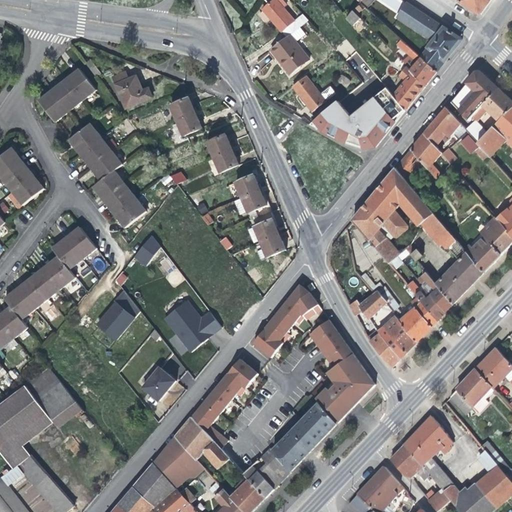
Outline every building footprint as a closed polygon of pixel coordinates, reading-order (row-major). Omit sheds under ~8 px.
[(296,23),(295,21),(284,8),(288,5),(283,0),(280,0),(279,1),(278,0),(274,0),(263,9),(265,11),(271,20),(279,30),(282,34),(296,23)] [(363,0),(362,1),(361,3),(368,10),(376,0),(363,0)] [(460,0),(460,1),(481,15),(487,7),(491,0),(460,0)] [(436,43),(446,29),(425,15),(407,3),(397,17),(431,40),(436,43)] [(271,20),(265,11),(259,16),(266,24),(271,20)] [(353,11),(347,19),(354,27),(361,20),(353,11)] [(296,23),(282,34),(286,40),(291,36),(301,29),(309,22),(304,14),(295,21),(296,23)] [(428,43),(426,49),(444,64),(463,40),(446,29),(436,43),(431,40),(428,43)] [(310,60),(291,36),(286,40),(272,51),(282,64),(290,75),(310,60)] [(417,65),(422,59),(420,57),(408,46),(403,51),(417,65)] [(444,64),(426,49),(420,57),(422,59),(437,72),(444,64)] [(422,59),(417,65),(411,71),(413,73),(426,86),(431,80),(437,72),(422,59)] [(93,63),(89,66),(97,76),(101,73),(93,63)] [(409,78),(413,73),(411,71),(407,67),(404,71),(409,78)] [(95,91),(80,70),(73,75),(66,81),(82,101),(95,91)] [(127,72),(114,77),(127,108),(146,99),(141,86),(137,77),(130,80),(127,72)] [(480,73),(478,72),(452,103),(469,122),(500,90),(482,73),(480,73)] [(413,73),(409,78),(395,96),(407,110),(417,98),(426,86),(413,73)] [(328,103),(323,95),(308,77),(293,88),(304,102),(313,114),(328,103)] [(82,101),(66,81),(60,85),(53,91),(69,111),(82,101)] [(340,103),(311,125),(329,135),(336,138),(350,145),(365,149),(374,148),(378,146),(381,143),(390,131),(397,123),(407,110),(395,96),(388,88),(353,119),(340,103)] [(333,88),(323,95),(328,103),(338,95),(333,88)] [(500,90),(483,108),(498,123),(511,109),(511,100),(508,97),(500,90)] [(69,111),(53,91),(39,102),(48,114),(49,115),(55,122),(69,111)] [(193,108),(189,99),(172,107),(178,121),(195,114),(193,108)] [(449,107),(446,110),(463,129),(466,125),(469,122),(452,103),(449,107)] [(511,109),(498,123),(495,127),(506,138),(510,141),(511,143),(511,109)] [(447,148),(463,129),(446,110),(437,121),(425,135),(443,155),(453,167),(459,161),(447,148)] [(198,121),(195,114),(178,121),(185,137),(202,129),(198,121)] [(80,154),(101,138),(90,124),(70,140),(77,150),(80,154)] [(488,156),(506,138),(495,127),(477,144),(488,156)] [(425,135),(420,141),(438,161),(443,155),(425,135)] [(230,145),(227,136),(208,143),(214,158),(233,150),(230,145)] [(112,152),(101,138),(80,154),(87,162),(91,168),(112,152)] [(510,141),(506,138),(488,156),(491,159),(510,141)] [(423,162),(429,170),(433,166),(438,161),(420,141),(417,145),(413,150),(423,162)] [(21,163),(10,149),(1,157),(0,157),(0,178),(1,179),(21,163)] [(236,158),(233,150),(214,158),(220,173),(239,165),(236,158)] [(423,162),(413,150),(397,169),(407,181),(423,162)] [(123,165),(112,152),(91,168),(97,175),(102,181),(115,171),(123,165)] [(477,196),(495,217),(511,200),(511,181),(491,159),(474,175),(489,194),(487,196),(483,192),(477,196)] [(12,193),(32,176),(27,170),(21,163),(1,179),(12,193)] [(433,166),(429,170),(438,181),(442,177),(433,166)] [(420,228),(423,226),(437,216),(407,181),(397,169),(376,195),(353,222),(377,250),(390,240),(381,230),(386,225),(397,239),(400,238),(409,231),(410,226),(397,211),(401,206),(420,228)] [(105,201),(126,185),(115,171),(102,181),(94,187),(101,195),(105,201)] [(172,177),(178,186),(187,181),(181,171),(172,177)] [(28,202),(43,190),(39,184),(32,176),(12,193),(23,206),(28,202)] [(242,198),(260,191),(258,185),(254,176),(236,183),(242,198)] [(115,214),(136,198),(126,185),(105,201),(111,208),(115,214)] [(265,203),(260,191),(242,198),(252,221),(258,218),(270,213),(265,203)] [(147,211),(136,198),(115,214),(121,221),(126,227),(147,211)] [(511,200),(495,217),(500,222),(511,236),(511,200)] [(197,211),(201,215),(205,212),(202,207),(197,211)] [(275,225),(270,213),(258,218),(261,224),(255,227),(261,243),(279,235),(275,225)] [(208,214),(202,218),(208,225),(214,221),(208,214)] [(437,216),(423,226),(441,248),(451,249),(459,242),(437,216)] [(484,233),(483,234),(488,239),(502,256),(507,251),(511,247),(498,232),(500,230),(496,225),(493,222),(486,228),(485,229),(484,231),(484,233)] [(498,232),(511,247),(511,245),(511,236),(500,222),(496,225),(500,230),(498,232)] [(96,247),(80,226),(72,232),(66,237),(82,257),(96,247)] [(282,242),(279,235),(261,243),(268,257),(286,250),(282,242)] [(133,257),(145,267),(163,246),(151,236),(133,257)] [(82,257),(66,237),(60,242),(53,248),(59,255),(69,268),(82,257)] [(225,237),(220,241),(226,249),(231,245),(225,237)] [(502,256),(488,239),(474,251),(470,247),(466,250),(469,255),(485,273),(497,261),(502,256)] [(398,257),(402,254),(390,240),(377,250),(389,264),(398,257)] [(459,242),(451,249),(462,262),(469,255),(466,250),(459,242)] [(412,255),(418,263),(425,257),(419,250),(417,252),(412,246),(407,250),(412,255)] [(407,250),(403,253),(408,258),(412,255),(407,250)] [(69,268),(59,255),(51,261),(45,266),(62,287),(76,276),(69,268)] [(469,255),(462,262),(478,281),(485,273),(469,255)] [(158,263),(175,287),(185,280),(168,256),(158,263)] [(389,264),(398,275),(408,268),(398,257),(389,264)] [(462,262),(456,268),(472,286),(478,281),(462,262)] [(255,270),(260,278),(270,271),(265,264),(255,270)] [(62,287),(45,266),(38,272),(32,277),(49,297),(62,287)] [(456,268),(438,286),(439,288),(454,305),(464,295),(472,286),(456,268)] [(122,286),(127,276),(120,272),(115,282),(122,286)] [(431,295),(439,288),(438,286),(427,273),(418,280),(431,295)] [(49,297),(32,277),(19,287),(35,308),(49,297)] [(422,303),(427,298),(413,282),(408,287),(422,303)] [(314,283),(308,286),(311,291),(317,288),(314,283)] [(314,309),(319,305),(313,297),(308,289),(302,284),(292,296),(283,308),(271,322),(262,334),(254,344),(271,358),(290,335),(287,333),(296,322),(299,324),(304,318),(307,322),(318,314),(314,309)] [(35,308),(19,287),(13,292),(5,298),(11,306),(21,319),(35,308)] [(454,305),(439,288),(431,295),(446,313),(450,309),(454,305)] [(141,311),(124,290),(115,301),(117,303),(116,309),(99,324),(116,339),(141,311)] [(427,298),(422,303),(438,322),(442,318),(446,313),(431,295),(427,298)] [(362,306),(366,314),(370,321),(380,312),(371,299),(362,306)] [(188,300),(165,318),(192,351),(209,338),(207,336),(212,332),(213,334),(223,327),(210,311),(202,318),(188,300)] [(366,314),(362,306),(359,302),(350,307),(357,318),(366,314)] [(422,303),(416,308),(432,327),(438,322),(422,303)] [(385,307),(395,320),(396,319),(399,317),(388,304),(385,307)] [(323,310),(319,305),(314,309),(318,314),(323,310)] [(27,326),(21,319),(11,306),(5,311),(0,314),(0,320),(14,337),(27,326)] [(426,333),(432,327),(416,308),(399,323),(417,342),(426,333)] [(395,320),(382,330),(383,332),(389,340),(387,343),(401,360),(410,350),(417,342),(399,323),(396,319),(395,320)] [(14,337),(0,320),(0,347),(0,348),(14,337)] [(378,336),(383,332),(382,330),(377,320),(371,324),(376,332),(378,336)] [(327,390),(317,399),(321,403),(339,423),(376,385),(366,370),(343,338),(331,321),(310,335),(335,369),(329,374),(335,383),(337,386),(330,393),(327,390)] [(383,332),(378,336),(376,332),(368,338),(371,344),(392,368),(397,364),(401,360),(387,343),(389,340),(383,332)] [(507,377),(511,373),(511,365),(497,349),(489,358),(482,366),(499,385),(507,377)] [(258,374),(241,360),(236,366),(227,377),(213,394),(202,407),(194,417),(206,431),(210,426),(236,394),(239,396),(258,374)] [(177,380),(161,366),(144,387),(160,400),(170,388),(177,380)] [(0,452),(13,469),(1,478),(6,483),(22,471),(17,465),(29,455),(22,446),(53,422),(57,429),(84,409),(50,368),(0,405),(0,452)] [(458,390),(475,407),(493,389),(476,372),(458,390)] [(335,383),(327,390),(330,393),(337,386),(335,383)] [(475,407),(458,390),(449,398),(466,415),(475,407)] [(325,437),(339,423),(321,403),(293,432),(312,451),(325,437)] [(206,431),(194,417),(186,426),(177,437),(197,460),(206,453),(220,468),(231,457),(222,448),(210,435),(206,431)] [(423,427),(405,446),(424,468),(434,459),(442,451),(447,457),(451,453),(449,449),(455,443),(433,417),(423,427)] [(210,435),(214,430),(210,426),(206,431),(210,435)] [(210,435),(222,448),(228,441),(214,430),(210,435)] [(273,451),(293,471),(312,451),(293,432),(273,451)] [(197,460),(177,437),(168,448),(155,463),(178,488),(180,490),(184,486),(182,484),(183,480),(179,475),(185,470),(189,474),(191,476),(195,477),(205,468),(197,460)] [(511,469),(488,441),(483,446),(487,451),(499,465),(511,480),(511,469)] [(392,460),(407,477),(414,471),(418,475),(424,482),(430,476),(424,468),(405,446),(392,460)] [(271,449),(263,457),(272,466),(285,479),(293,471),(273,451),(271,449)] [(499,465),(487,451),(477,459),(489,473),(499,465)] [(29,455),(17,465),(22,471),(58,511),(66,511),(74,506),(29,455)] [(434,459),(424,468),(430,476),(442,490),(444,492),(451,486),(456,486),(434,459)] [(149,511),(152,509),(153,510),(178,488),(155,463),(137,484),(116,509),(113,511),(149,511)] [(489,473),(479,482),(499,506),(511,495),(511,480),(499,465),(489,473)] [(263,469),(255,477),(252,480),(268,497),(278,486),(285,479),(272,466),(266,472),(263,469)] [(378,473),(393,489),(400,483),(385,466),(378,473)] [(179,475),(183,480),(189,474),(185,470),(179,475)] [(250,479),(252,480),(255,477),(249,470),(245,474),(247,476),(250,479)] [(407,477),(413,479),(418,475),(414,471),(407,477)] [(211,493),(219,487),(208,472),(200,477),(211,493)] [(374,511),(388,511),(391,510),(386,506),(396,496),(395,491),(393,489),(378,473),(368,484),(357,495),(375,511),(374,511)] [(236,487),(239,490),(250,479),(247,476),(236,487)] [(28,511),(1,478),(0,478),(0,511),(28,511)] [(252,480),(250,479),(239,490),(232,498),(245,511),(253,511),(260,505),(268,497),(252,480)] [(469,490),(463,495),(454,503),(461,511),(492,511),(499,506),(479,482),(469,490)] [(224,505),(232,498),(221,486),(215,492),(217,495),(216,496),(224,505)] [(454,503),(463,495),(461,492),(456,486),(451,486),(444,492),(452,501),(454,503)] [(182,511),(183,511),(192,504),(183,493),(180,490),(178,488),(153,510),(155,511),(182,511)] [(183,493),(192,504),(198,499),(188,489),(183,493)] [(444,492),(442,490),(429,501),(437,511),(439,511),(452,501),(444,492)] [(245,511),(232,498),(224,505),(226,507),(220,511),(245,511)]
